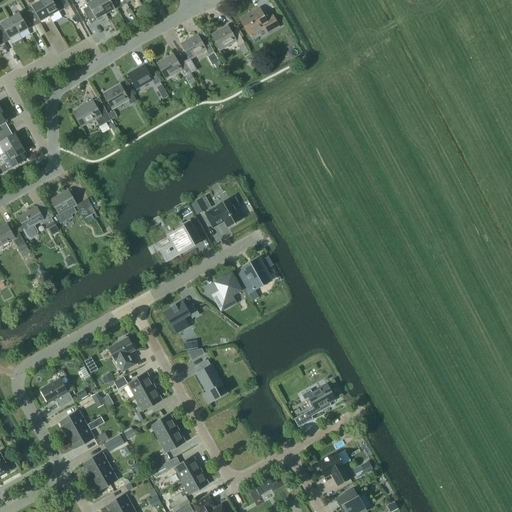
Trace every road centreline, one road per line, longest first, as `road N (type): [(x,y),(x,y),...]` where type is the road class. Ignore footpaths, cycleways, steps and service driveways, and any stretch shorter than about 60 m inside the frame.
road 1 (residential): [(133,307),(229,484),(288,452)]
road 2 (residential): [(133,307),(262,234)]
road 3 (residential): [(19,376),(133,307)]
road 4 (residential): [(54,160),(52,88),(101,61)]
